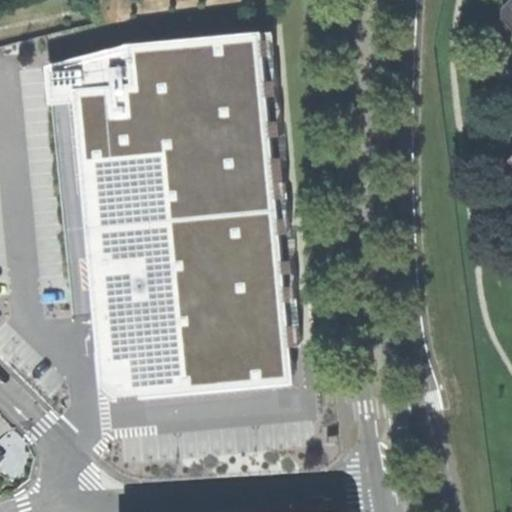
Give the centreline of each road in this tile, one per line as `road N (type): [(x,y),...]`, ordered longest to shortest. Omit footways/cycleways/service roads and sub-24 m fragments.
road 1 (tertiary): [(355,0),(344,142),(351,300),(377,487)]
road 2 (tertiary): [(402,485),(374,140),(383,0)]
road 3 (residential): [(81,489),(172,500),(377,487)]
road 4 (residential): [(81,489),(0,383)]
